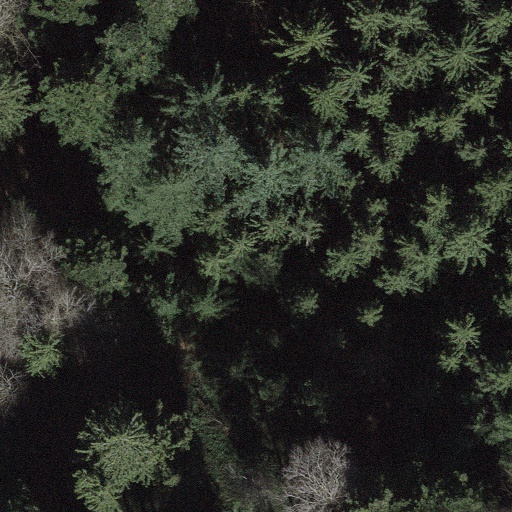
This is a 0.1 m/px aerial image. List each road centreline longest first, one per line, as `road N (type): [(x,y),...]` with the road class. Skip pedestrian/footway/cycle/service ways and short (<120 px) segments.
road 1 (track): [(0,212),(288,27),(361,0)]
road 2 (track): [(511,235),(422,374),(316,511)]
